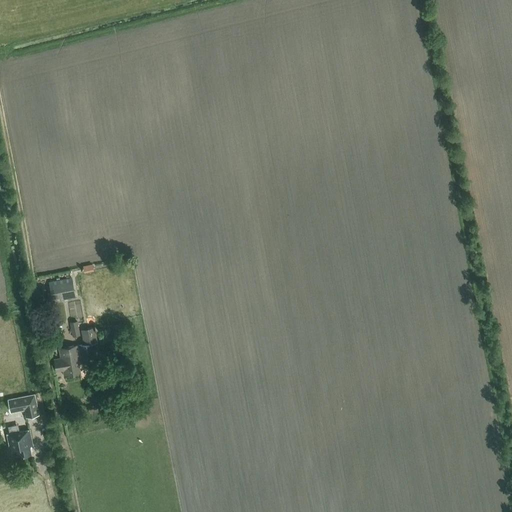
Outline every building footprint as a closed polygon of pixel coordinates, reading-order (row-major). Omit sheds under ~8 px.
[(72,277),(49,281),(53,301),(76,297),(72,277)] [(80,335),(77,321),(70,323),(73,336),(80,335)] [(81,329),(84,344),(77,346),(59,349),(61,357),(54,358),(56,371),(63,370),(64,375),(80,372),(78,359),(81,358),(82,363),(84,363),(85,368),(98,365),(94,343),(98,342),(95,326),(81,329)] [(35,393),(8,398),(10,412),(24,409),(26,416),(39,414),(35,393)] [(10,450),(16,449),(17,457),(32,454),(30,445),(32,445),(29,429),(20,431),(18,424),(8,426),(9,432),(6,433),(10,450)]
